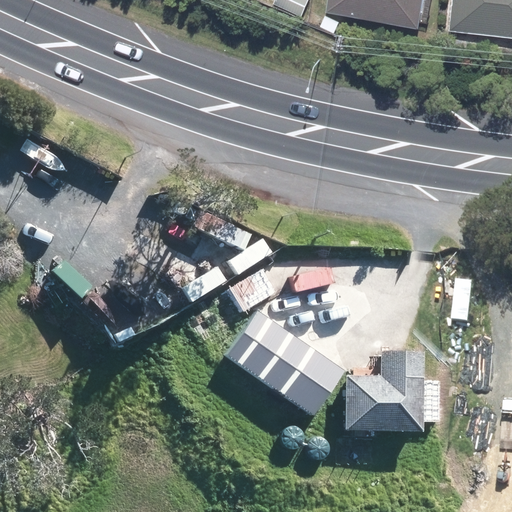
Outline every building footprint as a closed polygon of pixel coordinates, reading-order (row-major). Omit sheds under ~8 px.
[(329,0),(327,13),(428,30),(432,0),(329,0)] [(511,0),(453,0),(450,32),(511,38),(511,0)] [(235,251),(186,229),(175,253),(224,275),(235,251)] [(346,367),(258,308),(226,354),(314,414),(346,367)] [(424,351),(380,350),(380,377),(349,377),(348,428),(423,431),(424,351)]
